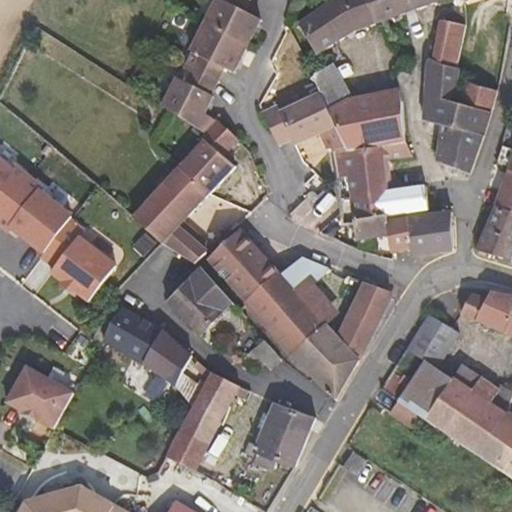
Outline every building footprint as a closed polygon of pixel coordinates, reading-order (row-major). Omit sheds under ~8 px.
[(159,122),(165,126),(197,146),(199,147),(211,135),(199,128),(208,108),(205,106),(219,81),(227,85),(254,29),(240,23),(245,8),(229,0),(213,0),(210,7),(215,10),(189,64),(191,66),(178,93),(174,91),(159,122)] [(324,15),(295,38),(316,64),(359,37),(381,27),(370,0),(344,0),(339,2),(324,15)] [(370,0),(381,27),(387,25),(405,19),(421,13),(415,0),(370,0)] [(443,6),(462,0),(415,0),(421,13),(443,6)] [(437,48),(429,64),(454,71),(457,58),(464,32),(448,27),(437,48)] [(439,172),(468,182),(490,120),(452,108),(455,96),(458,72),(454,71),(429,64),(427,76),(426,90),(422,127),(443,130),(439,172)] [(336,74),(319,90),(322,98),(332,117),(353,105),(336,74)] [(452,108),(490,120),(497,95),(466,87),(462,98),(455,96),(452,108)] [(332,117),(322,98),(322,97),(284,116),(280,112),(267,118),(285,149),(298,143),(300,148),(325,136),(333,153),(338,152),(339,152),(349,151),(350,151),(332,117)] [(398,98),(353,105),(332,117),(350,151),(406,148),(402,129),(398,98)] [(205,152),(220,165),(234,153),(211,135),(199,147),(205,152)] [(406,148),(350,151),(349,151),(339,152),(338,169),(338,178),(350,178),(350,224),(387,223),(387,217),(400,217),(429,216),(426,194),(390,197),(389,165),(413,164),(406,148)] [(208,205),(208,206),(234,177),(230,173),(220,165),(205,152),(202,156),(177,182),(181,184),(208,205)] [(511,177),(509,176),(499,200),(493,217),(511,222),(511,177)] [(192,276),(208,258),(182,235),(208,206),(208,205),(181,184),(177,182),(130,230),(163,253),(171,259),(192,276)] [(294,208),(305,228),(329,216),(319,196),(294,208)] [(387,223),(350,224),(350,236),(354,237),(354,246),(393,242),(395,257),(410,257),(408,222),(400,222),(400,217),(387,217),(387,223)] [(511,222),(493,217),(476,257),(511,267),(511,222)] [(408,222),(410,257),(410,259),(427,259),(451,258),(450,220),(408,222)] [(86,317),(98,301),(80,283),(95,266),(77,253),(82,245),(68,235),(39,273),(52,283),(49,288),(60,297),(58,300),(72,311),(74,307),(86,317)] [(249,316),(282,283),(240,238),(209,271),(249,316)] [(80,283),(98,301),(114,280),(95,266),(80,283)] [(318,388),(338,411),(354,380),(392,304),(367,294),(366,293),(333,339),(305,310),(333,281),(301,268),(290,291),(282,283),(249,316),(242,324),(259,342),(267,334),(318,388)] [(181,331),(199,349),(233,314),(199,280),(166,316),(181,331)] [(511,340),(511,305),(488,300),(485,308),(472,304),(462,322),(511,340)] [(117,328),(102,355),(174,398),(189,369),(181,361),(161,343),(120,322),(117,328)] [(426,424),(484,463),(511,418),(511,416),(511,404),(507,401),(504,405),(500,413),(477,397),(481,391),(483,389),(465,377),(459,387),(437,373),(460,340),(454,336),(424,322),(406,355),(430,368),(404,409),(426,424)] [(268,376),(281,364),(261,343),(241,365),(252,378),(261,368),(268,376)] [(2,420),(51,447),(54,441),(72,411),(23,384),(2,420)] [(166,469),(196,485),(235,410),(244,414),(247,407),(209,386),(166,469)] [(504,405),(481,391),(477,397),(500,413),(504,405)] [(417,436),(426,424),(404,409),(396,421),(417,436)] [(484,463),(511,482),(511,418),(484,463)] [(281,476),(296,481),(320,430),(279,419),(253,477),(275,487),(281,476)] [(370,471),(355,462),(347,474),(360,484),(370,471)] [(103,511),(78,498),(72,509),(61,503),(47,507),(44,511),(30,511),(29,511),(28,511),(103,511)] [(72,509),(78,498),(61,503),(72,509)]
